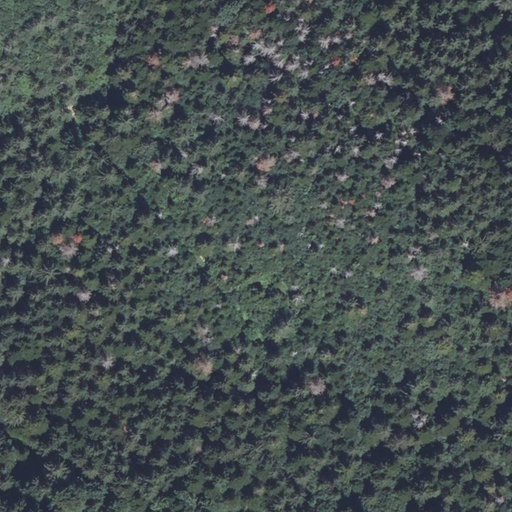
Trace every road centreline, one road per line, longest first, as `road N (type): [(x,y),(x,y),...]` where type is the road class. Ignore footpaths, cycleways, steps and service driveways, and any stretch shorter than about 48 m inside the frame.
road 1 (track): [(511,28),(492,240),(511,262)]
road 2 (track): [(0,99),(66,104),(134,0)]
